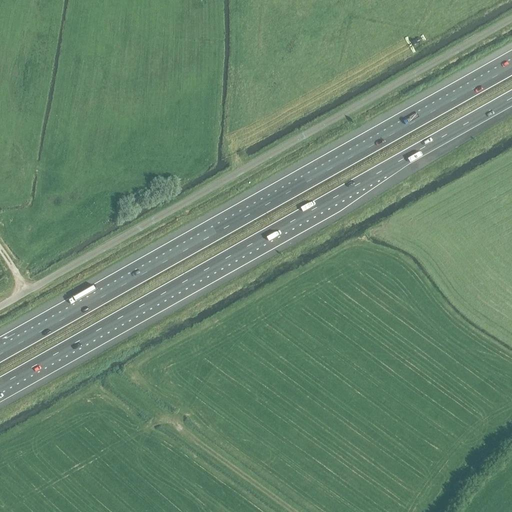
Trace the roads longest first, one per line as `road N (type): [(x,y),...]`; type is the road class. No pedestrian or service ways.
road 1 (motorway): [(0,385),(511,97)]
road 2 (unclassified): [(0,306),(511,19)]
road 3 (motorway): [(511,68),(0,354)]
road 4 (track): [(165,419),(294,511)]
